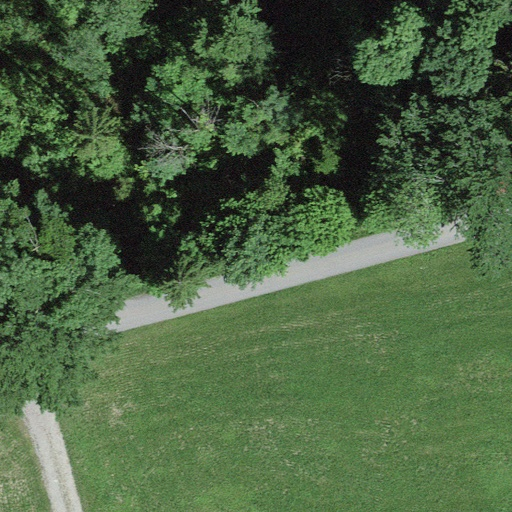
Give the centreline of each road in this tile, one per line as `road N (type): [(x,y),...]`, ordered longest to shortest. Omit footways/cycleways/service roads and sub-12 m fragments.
road 1 (unclassified): [(0,350),(511,199)]
road 2 (track): [(74,511),(19,345)]
